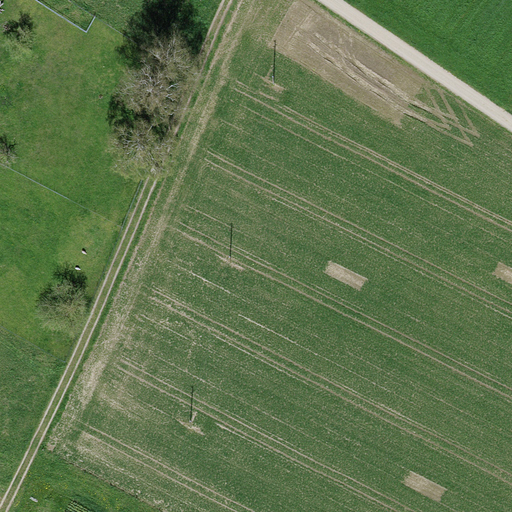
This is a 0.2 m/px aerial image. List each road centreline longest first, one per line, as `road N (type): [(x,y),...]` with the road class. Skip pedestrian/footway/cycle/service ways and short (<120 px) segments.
road 1 (track): [(0,511),(84,339),(228,0)]
road 2 (track): [(332,0),(511,121)]
